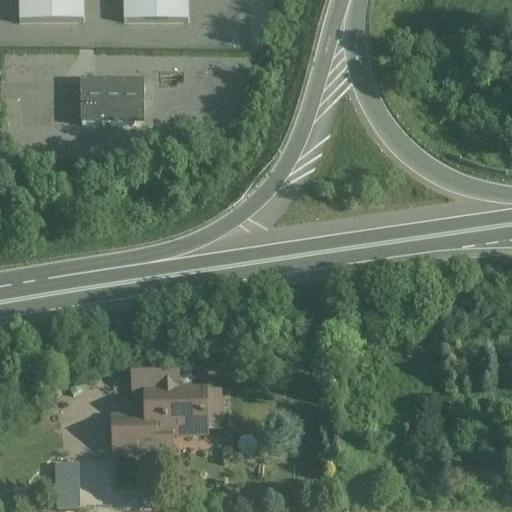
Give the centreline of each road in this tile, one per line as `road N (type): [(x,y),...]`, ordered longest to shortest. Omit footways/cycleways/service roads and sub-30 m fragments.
road 1 (trunk): [(0,318),(511,244)]
road 2 (trunk): [(511,226),(106,283)]
road 3 (trunk): [(344,0),(304,144),(268,198),(207,243),(106,283)]
road 4 (trunk): [(511,196),(464,185),(398,133),(367,67),(368,0)]
